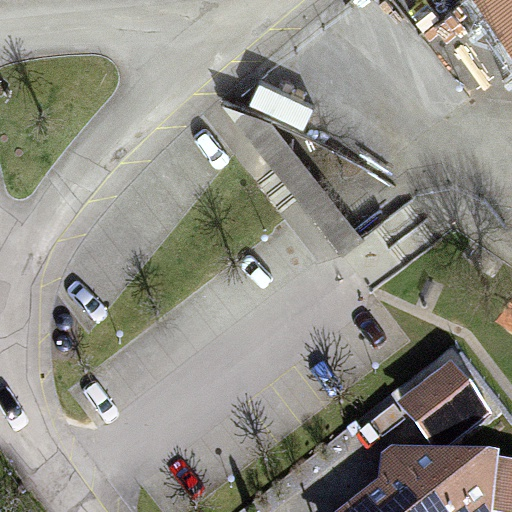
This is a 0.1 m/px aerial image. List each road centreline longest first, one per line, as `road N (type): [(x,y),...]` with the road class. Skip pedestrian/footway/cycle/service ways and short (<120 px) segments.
road 1 (residential): [(229,32),(67,201),(0,342)]
road 2 (residential): [(229,32),(0,42)]
road 3 (residential): [(99,511),(18,405),(0,345)]
